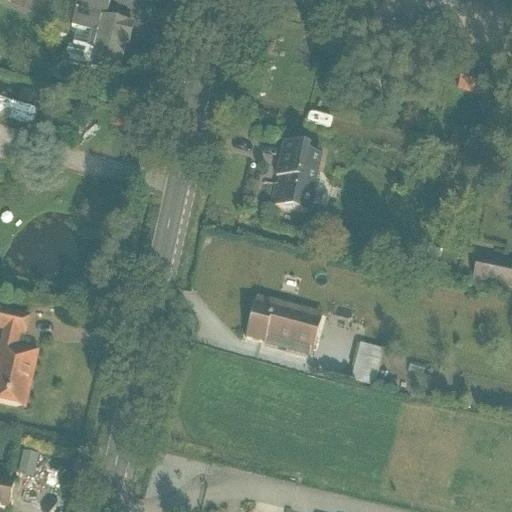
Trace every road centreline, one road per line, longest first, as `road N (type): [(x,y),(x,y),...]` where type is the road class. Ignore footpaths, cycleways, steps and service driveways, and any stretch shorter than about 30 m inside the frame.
road 1 (primary): [(106,511),(217,0)]
road 2 (unknown): [(109,511),(232,491),(336,511)]
